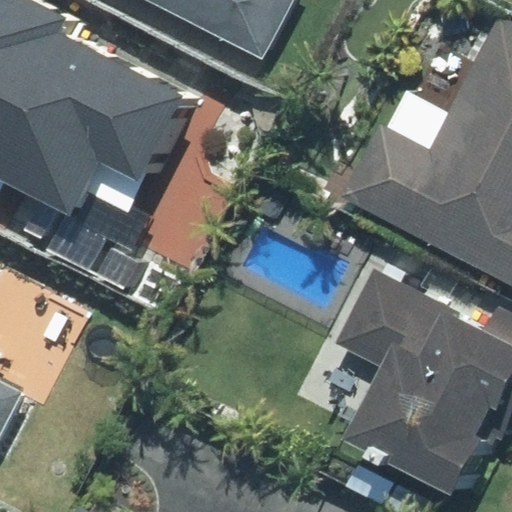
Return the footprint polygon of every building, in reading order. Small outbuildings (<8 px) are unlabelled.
[(55,239),(71,205),(106,221),(118,194),(148,208),(165,173),(175,178),(215,91),(90,33),(98,17),(61,0),(0,0),(0,202),(14,209),(10,218),(55,239)] [(168,0),(281,53),(306,0),(168,0)] [(511,22),(506,19),(438,151),(388,127),(351,201),(511,283),(511,22)] [(0,445),(9,450),(41,390),(12,374),(18,362),(0,352),(0,308),(15,280),(0,271),(0,445)] [(360,446),(469,502),(499,445),(493,442),(507,416),(511,418),(511,313),(507,311),(496,331),(382,273),(345,346),(397,374),(360,446)] [(438,511),(443,502),(407,484),(394,507),(404,511),(438,511)]
